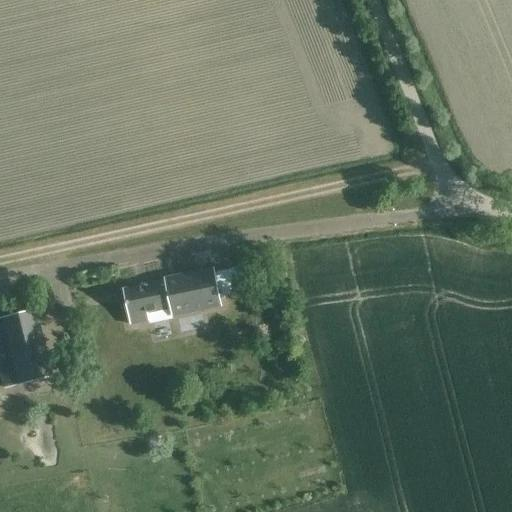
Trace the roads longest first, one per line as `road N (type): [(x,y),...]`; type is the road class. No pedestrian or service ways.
road 1 (track): [(0,262),(435,165)]
road 2 (unclassified): [(511,208),(452,207),(371,0)]
